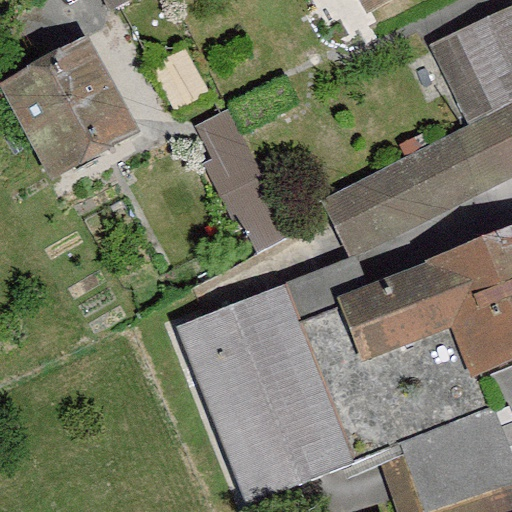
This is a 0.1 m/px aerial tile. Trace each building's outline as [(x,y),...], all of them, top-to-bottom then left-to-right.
[(104,0),(111,11),(130,0),(104,0)] [(356,0),(365,15),(392,0),(356,0)] [(471,130),(322,202),(351,259),(511,179),(511,13),(437,52),(471,130)] [(87,43),(4,88),(53,179),(137,134),(87,43)] [(224,109),(193,125),(251,236),(281,221),(224,109)] [(511,232),(369,292),(359,264),(182,331),(250,498),(378,452),(402,511),(503,511),(511,509),(511,472),(474,373),(511,358),(511,232)]
